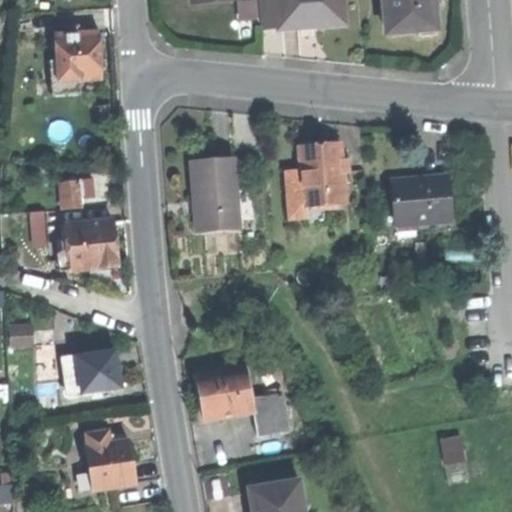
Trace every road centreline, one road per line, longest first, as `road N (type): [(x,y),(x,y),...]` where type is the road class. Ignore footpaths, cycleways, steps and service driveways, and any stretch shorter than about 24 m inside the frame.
road 1 (residential): [(138,71),(155,309),(185,511)]
road 2 (residential): [(138,71),(498,107)]
road 3 (residential): [(498,107),(511,293)]
